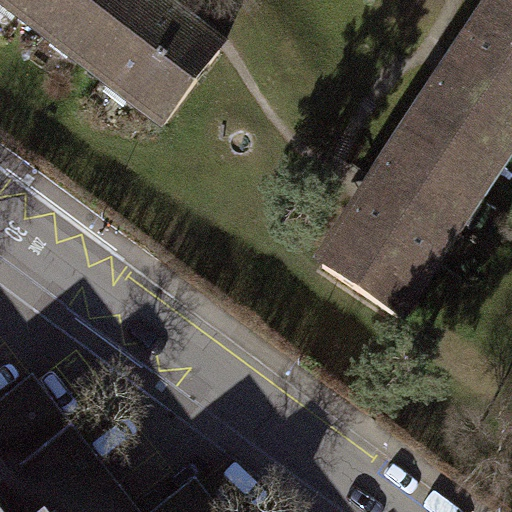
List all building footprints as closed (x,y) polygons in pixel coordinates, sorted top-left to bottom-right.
[(3,0),(48,34),(73,0),(3,0)] [(73,0),(48,34),(161,121),(215,53),(160,10),(164,5),(157,0),(73,0)] [(317,263),(398,314),(511,142),(511,13),(491,1),(317,263)] [(0,475),(2,477),(55,436),(113,511),(218,511),(195,481),(154,511),(136,511),(33,378),(0,403),(0,475)] [(113,511),(55,436),(2,477),(0,475),(0,511),(113,511)]
